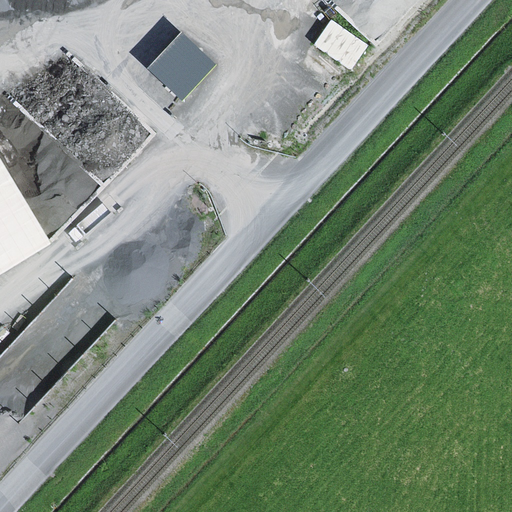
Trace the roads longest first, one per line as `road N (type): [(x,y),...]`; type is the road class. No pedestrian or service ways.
road 1 (tertiary): [(472,0),(0,508)]
road 2 (unknown): [(36,0),(278,208)]
